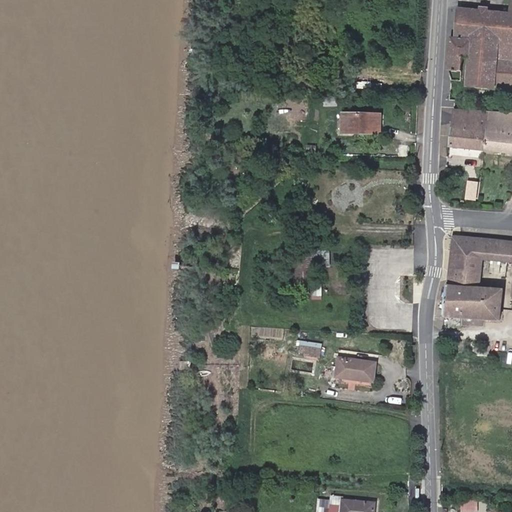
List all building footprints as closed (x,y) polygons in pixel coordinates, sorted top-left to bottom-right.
[(511,87),(511,0),(510,0),(510,12),(458,8),(455,37),(451,37),(448,70),(460,72),(461,57),(469,58),(467,85),(495,87),(495,86),(511,87)] [(337,98),(325,98),(324,106),(337,106),(337,98)] [(454,108),(449,145),(483,149),(487,111),(454,108)] [(511,113),(487,111),(483,149),(511,152),(511,113)] [(347,122),(347,132),(380,132),(380,114),(342,113),(342,122),(347,122)] [(347,199),(379,199),(379,180),(338,179),(337,198),(347,199)] [(476,199),(477,182),(469,182),(468,198),(476,199)] [(333,206),(304,205),(303,218),(332,220),(333,206)] [(511,242),(452,237),(452,244),(444,316),(499,319),(502,289),(479,287),(482,260),(491,260),(501,261),(511,262),(511,290),(511,298),(511,242)] [(332,262),(332,252),(295,251),(294,298),(322,299),(323,282),(313,282),(313,261),(332,262)] [(500,274),(501,261),(491,260),(490,273),(500,274)] [(323,359),(304,357),(303,363),(322,366),(323,359)] [(376,362),(339,357),(336,376),(373,381),(376,362)] [(259,511),(270,511),(304,511),(306,497),(274,494),(273,502),(260,501),(259,511)] [(328,511),(330,499),(318,498),(316,511),(328,511)] [(373,511),(375,503),(343,500),(330,499),(328,511),(373,511)] [(462,499),(462,511),(478,511),(478,499),(462,499)]
